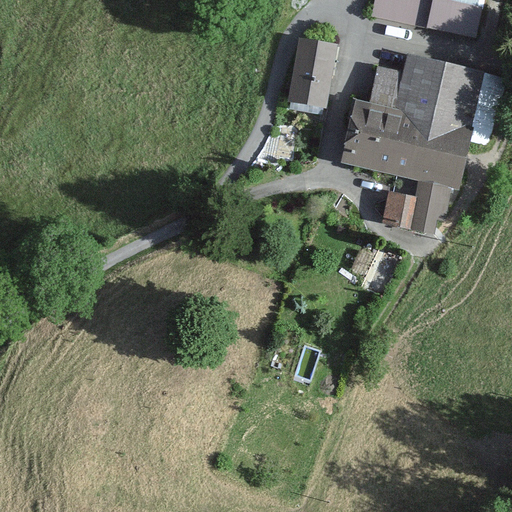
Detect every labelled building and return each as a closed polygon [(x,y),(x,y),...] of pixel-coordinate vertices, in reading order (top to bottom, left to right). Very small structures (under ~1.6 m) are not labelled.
[(379,0),(377,12),(476,33),(482,0),(379,0)] [(337,45),(302,38),(291,97),(326,104),(337,45)] [(506,77),(413,57),(410,72),(380,66),(373,102),(358,99),(344,163),(422,180),(452,186),(460,188),(470,144),(485,147),(496,95),(502,96),(506,77)] [(452,186),(422,180),(418,198),(411,228),(435,233),(438,219),(445,221),(452,186)] [(418,198),(391,192),(384,222),(411,228),(418,198)] [(404,257),(380,246),(360,288),(384,299),(404,257)]
